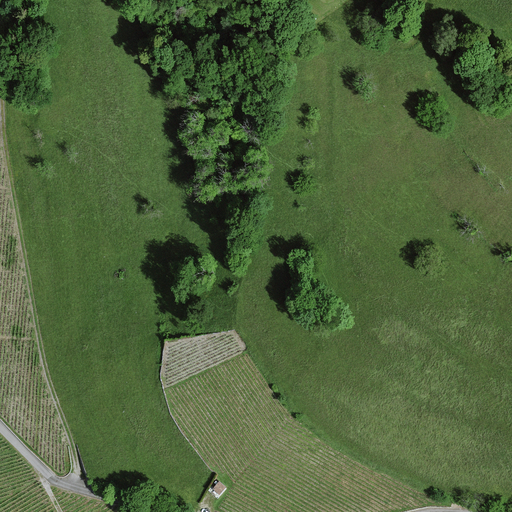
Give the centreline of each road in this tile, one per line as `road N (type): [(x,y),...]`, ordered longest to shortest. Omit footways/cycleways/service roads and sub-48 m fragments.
road 1 (track): [(74,487),(70,438),(39,338),(2,98)]
road 2 (unclassified): [(160,511),(56,480),(0,425)]
